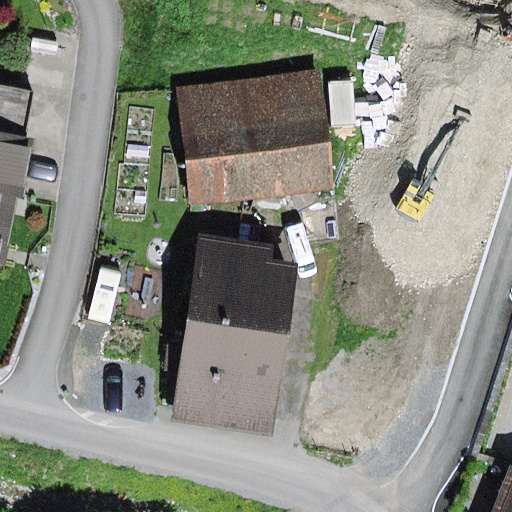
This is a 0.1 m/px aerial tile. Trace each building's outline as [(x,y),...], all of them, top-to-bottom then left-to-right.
[(321,74),(181,96),(198,209),(338,188),(321,74)] [(0,82),(0,135),(21,140),(32,89),(0,82)] [(0,236),(21,140),(0,135),(0,236)] [(264,247),(195,238),(169,427),(268,441),(292,268),(262,264),(264,247)] [(511,511),(511,467),(509,467),(491,511),(511,511)]
